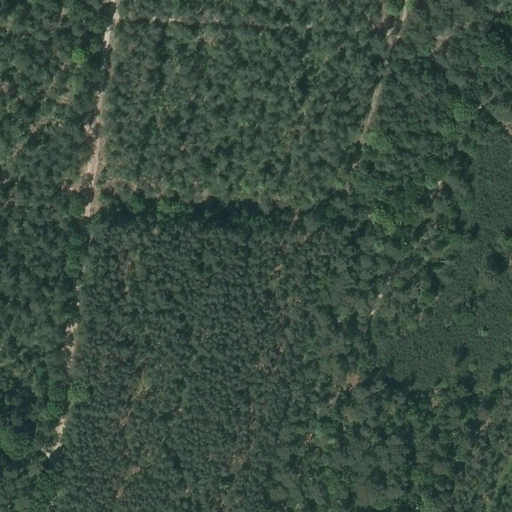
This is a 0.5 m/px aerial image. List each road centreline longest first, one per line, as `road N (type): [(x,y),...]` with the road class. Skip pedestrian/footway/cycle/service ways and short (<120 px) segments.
road 1 (track): [(478,106),(291,473),(279,511)]
road 2 (track): [(64,343),(106,16)]
road 3 (track): [(106,16),(390,34),(404,0)]
road 4 (track): [(390,34),(433,62),(511,138)]
road 5 (track): [(64,343),(50,443),(55,463)]
